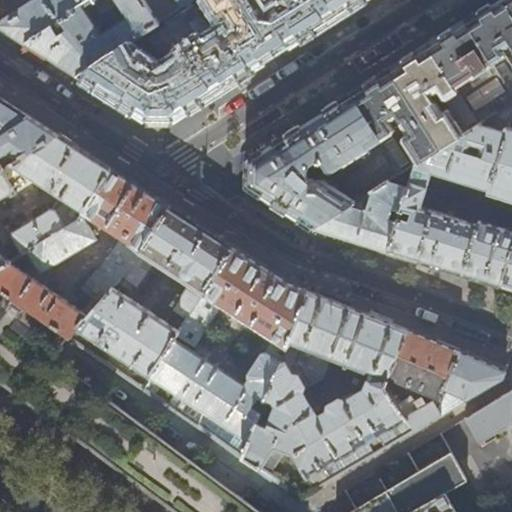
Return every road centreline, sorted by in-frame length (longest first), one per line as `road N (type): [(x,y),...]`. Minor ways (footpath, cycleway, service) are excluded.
road 1 (residential): [(511,333),(280,250),(162,171)]
road 2 (residential): [(429,0),(162,171)]
road 3 (residential): [(162,171),(0,71)]
